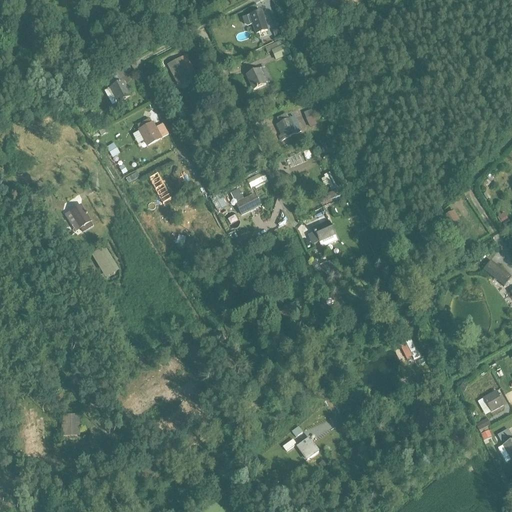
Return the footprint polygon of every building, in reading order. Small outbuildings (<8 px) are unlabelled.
[(253,25),(256,35),(267,32),(261,13),(250,16),(253,25)] [(247,27),(253,25),(250,16),(242,19),(244,25),(247,27)] [(275,37),(282,35),(281,34),(279,28),(273,31),(275,37)] [(276,61),(290,55),(286,44),(284,40),(266,48),(268,53),(271,52),(276,61)] [(176,81),(189,74),(189,73),(181,59),(168,66),(176,81)] [(245,76),(252,92),(266,85),(271,83),(264,67),(259,69),(245,76)] [(105,79),(111,90),(122,83),(117,73),(105,79)] [(189,74),(176,81),(178,84),(191,77),(189,74)] [(112,106),(117,103),(118,105),(132,97),(123,82),(122,83),(111,90),(105,93),(112,106)] [(306,119),(310,129),(316,126),(312,117),(316,115),(314,109),(304,113),(307,119),(306,119)] [(90,128),(99,123),(93,113),(84,118),(90,128)] [(278,118),(280,123),(291,118),(288,113),(278,118)] [(294,117),(291,118),(280,123),(275,126),(280,136),(278,137),(280,143),(295,136),(302,133),(294,117)] [(137,126),(140,132),(153,124),(150,119),(137,126)] [(139,133),(147,148),(163,139),(156,128),(154,124),(153,124),(140,132),(139,133)] [(163,124),(156,128),(163,139),(169,135),(163,124)] [(139,133),(133,136),(138,144),(144,141),(139,133)] [(196,147),(192,139),(188,141),(192,149),(196,147)] [(327,141),(317,145),(320,152),(330,149),(327,141)] [(113,144),(107,149),(113,158),(119,153),(113,144)] [(125,163),(118,167),(123,174),(129,171),(125,163)] [(263,172),(247,181),(251,189),(268,181),(263,172)] [(126,179),(129,185),(140,178),(137,173),(126,179)] [(325,187),(328,186),(332,193),(320,198),(322,204),(340,196),(337,190),(330,173),(324,176),(325,178),(321,180),(325,187)] [(140,183),(133,187),(136,191),(142,188),(140,183)] [(140,195),(146,206),(155,201),(150,190),(140,195)] [(239,190),(230,194),(242,216),(260,207),(254,196),(245,200),(239,190)] [(226,207),(220,195),(215,198),(222,209),(226,207)] [(216,198),(211,200),(217,212),(222,209),(216,198)] [(81,230),(83,234),(93,228),(91,223),(92,223),(81,206),(69,214),(65,216),(75,233),(80,230),(81,230)] [(226,219),(230,225),(241,220),(238,213),(226,219)] [(437,222),(444,236),(449,234),(451,237),(463,231),(457,220),(456,221),(452,213),(437,222)] [(497,218),(502,226),(509,221),(504,213),(497,218)] [(278,229),(288,224),(286,220),(276,225),(278,229)] [(319,243),(335,236),(329,223),(313,230),(315,233),(314,234),(315,235),(315,234),(319,243)] [(478,226),(471,230),(477,239),(484,236),(478,226)] [(315,233),(307,236),(312,246),(319,243),(315,234),(315,235),(314,234),(315,233)] [(382,253),(377,244),(372,247),(376,256),(382,253)] [(106,279),(110,285),(119,280),(116,273),(119,271),(105,247),(91,256),(105,280),(106,279)] [(338,250),(331,254),(334,260),(341,257),(338,250)] [(318,266),(316,261),(311,263),(320,283),(325,281),(337,276),(331,262),(320,267),(319,265),(318,266)] [(490,262),(483,271),(504,287),(511,278),(490,262)] [(288,305),(274,311),(278,321),(298,314),(295,304),(289,306),(288,305)] [(222,333),(225,338),(231,335),(228,329),(222,333)] [(225,338),(222,333),(217,336),(220,342),(225,338)] [(411,341),(400,346),(406,359),(411,356),(413,361),(419,358),(411,341)] [(459,390),(464,392),(468,387),(462,384),(459,390)] [(483,399),(490,413),(491,413),(504,406),(496,392),(483,399)] [(288,402),(292,407),(304,398),(301,393),(288,402)] [(485,416),(490,413),(483,399),(477,402),(485,416)] [(420,408),(414,406),(412,411),(418,414),(414,425),(432,432),(439,415),(420,408)] [(63,437),(79,437),(79,416),(63,416),(63,437)] [(318,436),(335,428),(331,419),(314,428),(318,436)] [(476,426),(479,432),(489,426),(490,426),(487,419),(477,425),(476,426)] [(299,427),(292,432),(295,438),(303,433),(299,427)] [(511,436),(508,430),(497,436),(503,446),(511,440),(511,436)] [(489,431),(481,435),(483,441),(491,437),(489,431)] [(457,433),(440,437),(444,452),(460,448),(457,433)] [(296,447),(305,462),(319,452),(310,438),(296,447)] [(293,440),(283,447),(286,452),(296,445),(293,440)] [(498,449),(506,464),(510,461),(511,462),(511,460),(511,440),(503,446),(498,449)] [(222,455),(229,449),(225,444),(218,450),(222,455)] [(214,451),(209,456),(213,461),(218,457),(214,451)] [(329,479),(330,479),(335,475),(329,467),(324,472),(325,473),(322,475),(327,481),(329,479)]
